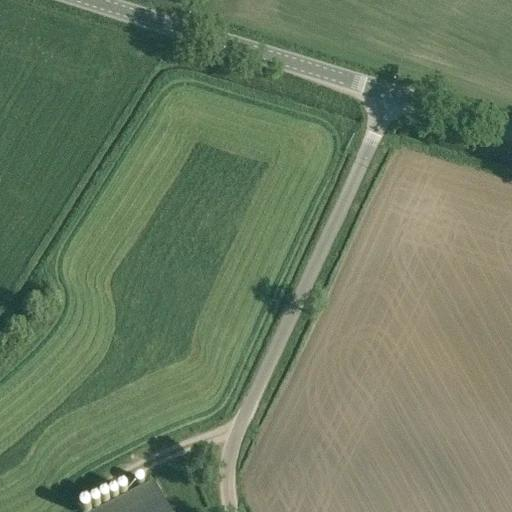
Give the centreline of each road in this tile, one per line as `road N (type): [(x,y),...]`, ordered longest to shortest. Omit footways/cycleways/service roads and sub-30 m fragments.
road 1 (unclassified): [(236,511),(233,453),(245,416),(394,95)]
road 2 (tertiary): [(394,95),(83,0)]
road 3 (tertiary): [(511,130),(394,95)]
